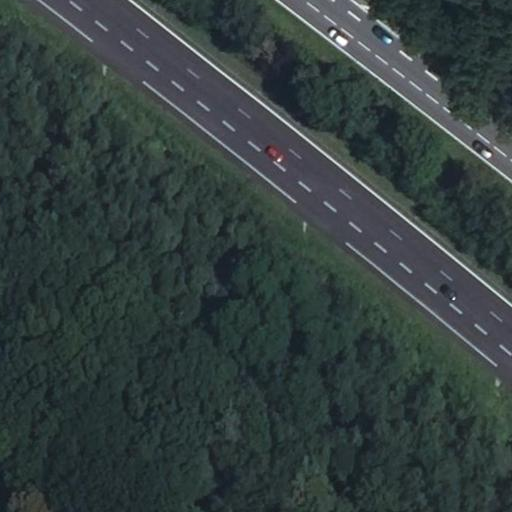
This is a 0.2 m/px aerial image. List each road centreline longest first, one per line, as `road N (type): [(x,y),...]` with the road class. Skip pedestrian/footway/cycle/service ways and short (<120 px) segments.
road 1 (motorway): [(100,0),(511,324)]
road 2 (motorway): [(511,173),(302,0)]
